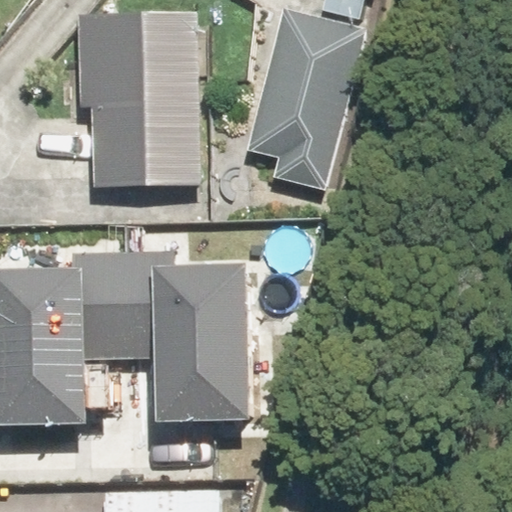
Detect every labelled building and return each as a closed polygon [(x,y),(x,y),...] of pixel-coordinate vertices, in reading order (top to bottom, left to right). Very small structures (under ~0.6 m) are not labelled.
[(298,7),(259,147),(297,158),(290,181),(338,195),(384,31),(298,7)] [(109,112),(111,185),(216,184),(214,13),(95,15),(97,112),(109,112)] [(131,251),(133,347),(173,345),(175,417),(270,414),(266,265),(187,267),(186,250),(131,251)] [(2,270),(6,423),(98,421),(96,347),(133,347),(131,251),(85,252),(86,268),(2,270)] [(128,489),(127,511),(238,511),(239,493),(128,489)]
